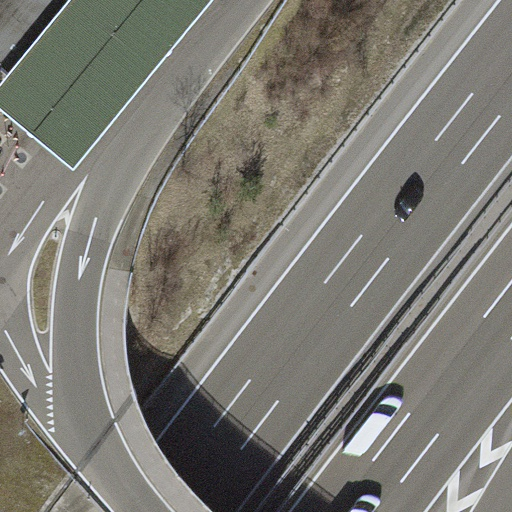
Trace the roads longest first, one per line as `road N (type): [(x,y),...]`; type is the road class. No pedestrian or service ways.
road 1 (motorway): [(511,73),(172,511)]
road 2 (motorway): [(359,511),(511,315)]
